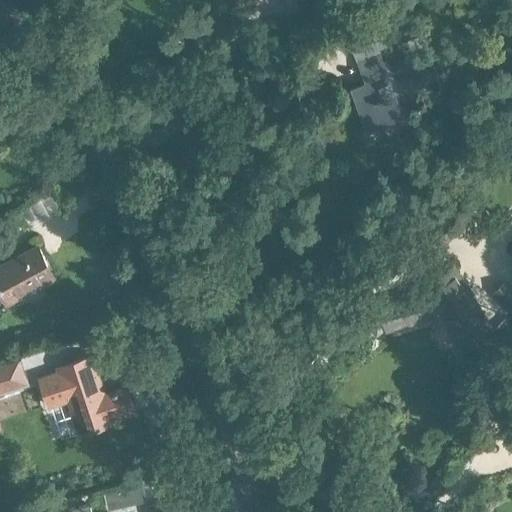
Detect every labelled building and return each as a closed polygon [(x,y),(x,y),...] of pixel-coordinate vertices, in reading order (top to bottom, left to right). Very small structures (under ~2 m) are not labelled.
[(442,81),(422,31),(397,41),(404,58),(390,64),(388,57),(383,59),(379,49),(387,46),(376,17),(344,30),(365,80),(350,86),(366,127),(383,121),(388,136),(413,127),(405,106),(401,108),(395,92),(436,77),(439,83),(442,81)] [(459,202),(451,210),(466,225),(474,216),(459,202)] [(6,253),(0,241),(0,283),(7,298),(10,297),(13,303),(41,288),(38,282),(53,273),(38,244),(28,249),(25,243),(6,253)] [(376,335),(387,327),(444,311),(465,346),(492,330),(453,265),(423,283),(428,290),(380,304),(380,305),(363,318),(376,335)] [(491,291),(511,313),(511,270),(511,271),(511,285),(505,278),(491,291)] [(468,350),(461,371),(478,376),(484,355),(468,350)] [(20,356),(0,362),(0,391),(28,383),(20,356)] [(103,392),(95,370),(90,356),(57,366),(58,371),(41,377),(50,404),(67,398),(78,432),(111,420),(110,416),(132,408),(123,385),(103,392)] [(143,483),(133,485),(137,502),(147,500),(143,483)] [(182,511),(179,497),(145,505),(146,511),(182,511)]
